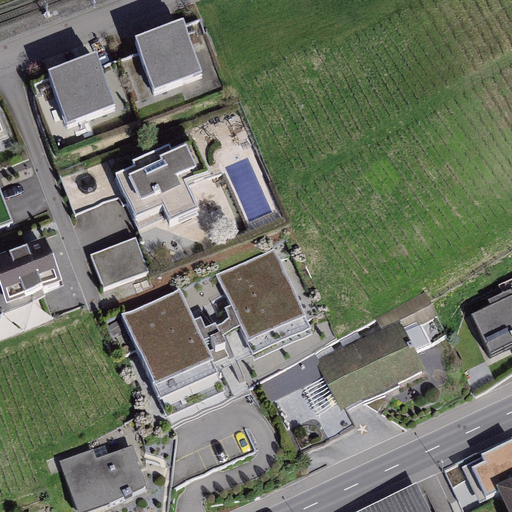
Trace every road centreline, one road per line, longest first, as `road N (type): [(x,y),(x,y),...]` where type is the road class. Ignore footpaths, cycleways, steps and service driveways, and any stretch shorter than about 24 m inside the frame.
road 1 (tertiary): [(511,412),(296,511)]
road 2 (residential): [(158,0),(0,60)]
